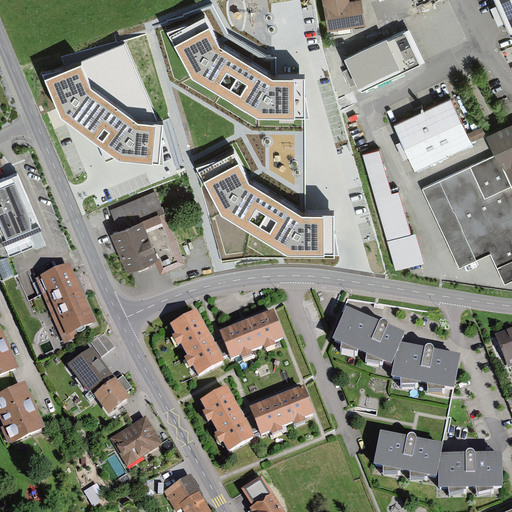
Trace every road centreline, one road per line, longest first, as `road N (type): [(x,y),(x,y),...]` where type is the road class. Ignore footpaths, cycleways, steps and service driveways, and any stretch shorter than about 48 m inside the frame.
road 1 (tertiary): [(119,319),(225,511)]
road 2 (tertiary): [(34,118),(119,319)]
road 3 (residential): [(354,452),(285,275)]
road 4 (residential): [(511,472),(454,320),(454,297)]
road 5 (residential): [(119,319),(221,283),(285,275)]
road 6 (residential): [(285,275),(454,297)]
road 7 (residential): [(0,304),(49,414)]
